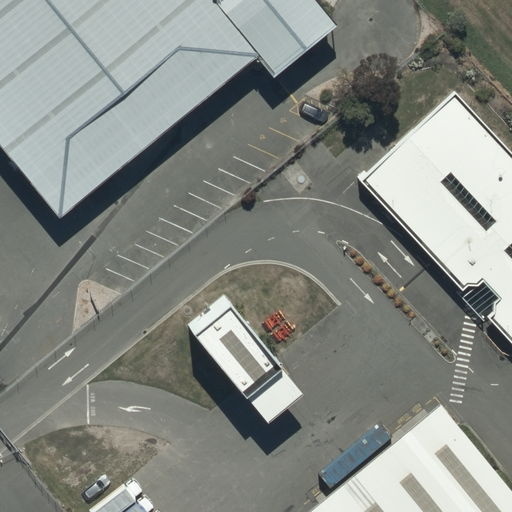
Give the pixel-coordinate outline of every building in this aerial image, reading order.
[(0,0),(0,141),(39,190),(247,25),(263,45),(319,0),(0,0)] [(511,146),(445,76),(354,161),(511,330),(511,146)] [(300,382),(225,295),(191,325),(266,412),(300,382)] [(511,511),(511,482),(431,378),(278,496),(291,511),(511,511)] [(240,511),(202,463),(168,490),(184,509),(180,511),(240,511)]
